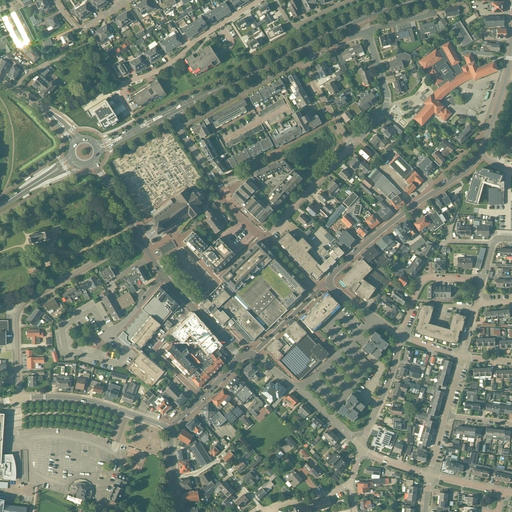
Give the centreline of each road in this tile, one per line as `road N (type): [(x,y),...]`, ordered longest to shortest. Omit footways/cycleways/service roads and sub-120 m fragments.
road 1 (residential): [(137,237),(18,308),(17,399)]
road 2 (tertiary): [(168,112),(360,18)]
road 3 (residential): [(482,152),(333,273)]
road 4 (residential): [(167,429),(94,402),(17,399)]
road 5 (residential): [(130,111),(122,94),(127,83),(220,24)]
road 6 (residential): [(266,236),(223,198),(178,128)]
road 7 (residential): [(367,31),(386,101),(351,145)]
road 8 (residential): [(200,398),(153,352),(191,306)]
road 9 (residential): [(351,145),(266,236)]
road 10 (residential): [(400,335),(423,279),(482,279)]
